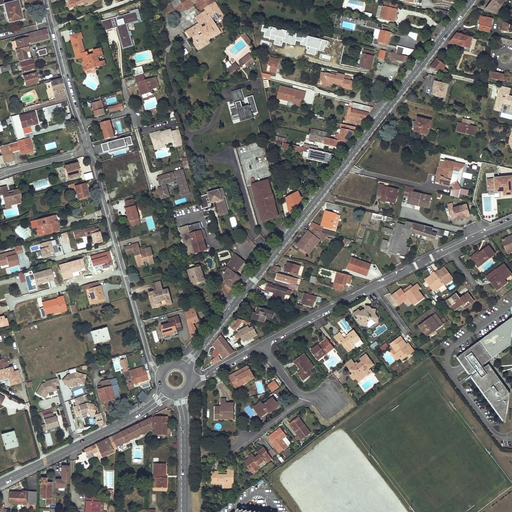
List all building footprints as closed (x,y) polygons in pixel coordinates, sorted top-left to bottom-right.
[(68,0),(71,8),(84,3),(89,1),(88,0),(68,0)] [(189,0),(180,0),(187,9),(193,6),(192,4),(195,2),(193,0),(190,0),(189,0)] [(214,0),(193,0),(195,2),(196,2),(201,10),(205,7),(208,11),(197,18),(202,26),(205,23),(207,27),(201,31),(198,27),(192,31),(194,35),(191,37),(194,41),(193,42),(195,46),(196,46),(198,48),(208,41),(206,39),(219,31),(218,30),(219,30),(215,25),(211,19),(214,17),(219,14),(221,13),(214,1),(215,0),(214,0)] [(504,0),(493,0),(489,5),(485,9),(498,13),(499,12),(497,11),(506,1),(504,0)] [(5,4),(4,4),(8,20),(9,23),(14,22),(13,20),(21,18),(19,13),(21,12),(21,10),(20,9),(18,9),(16,1),(5,4)] [(182,1),(172,7),(177,15),(186,9),(182,1)] [(394,22),(397,10),(396,9),(398,4),(385,1),(384,6),(383,6),(380,19),(394,22)] [(119,26),(118,26),(118,27),(124,47),(126,46),(126,47),(130,46),(130,45),(132,44),(131,44),(132,44),(129,36),(131,36),(130,32),(128,32),(126,24),(134,22),(135,22),(138,21),(138,20),(141,19),(138,11),(131,12),(132,14),(119,18),(119,19),(118,19),(119,20),(117,21),(119,26)] [(23,19),(21,12),(19,13),(21,18),(13,20),(14,22),(23,19)] [(119,18),(119,17),(109,20),(112,29),(118,27),(118,26),(119,26),(117,21),(119,20),(118,19),(119,19),(119,18)] [(489,32),(493,19),(481,17),(479,24),(480,25),(479,30),(489,32)] [(109,20),(102,22),(104,31),(112,29),(109,20)] [(503,22),(502,29),(508,31),(510,24),(503,22)] [(383,27),(378,46),(387,48),(388,45),(391,32),(392,29),(383,27)] [(16,41),(18,49),(28,46),(27,43),(29,42),(30,43),(48,38),(46,29),(27,34),(28,37),(16,41)] [(328,38),(264,30),(263,39),(273,40),(272,44),(306,49),(326,51),(328,38)] [(469,48),(472,38),(462,35),(462,34),(458,33),(450,43),(469,48)] [(77,34),(70,36),(72,43),(73,43),(80,41),(81,41),(80,39),(79,40),(77,34)] [(245,38),(242,35),(241,36),(249,45),(252,42),(247,36),(245,38)] [(487,46),(493,48),(494,42),(483,39),(482,41),(488,43),(487,46)] [(81,41),(80,41),(82,46),(75,52),(73,43),(72,43),(76,55),(80,54),(84,53),(81,41)] [(80,41),(73,43),(75,52),(82,46),(80,41)] [(389,44),(388,48),(395,50),(394,52),(410,56),(412,50),(389,44)] [(16,49),(19,61),(28,59),(26,52),(30,51),(28,46),(18,49),(16,49)] [(87,70),(104,66),(102,61),(99,62),(98,58),(103,57),(101,48),(93,50),(94,54),(89,55),(88,52),(84,53),(80,54),(81,58),(82,63),(85,62),(87,70)] [(370,70),(373,57),(372,56),(373,52),(364,50),(360,67),(370,70)] [(390,52),(388,58),(408,62),(412,58),(390,52)] [(247,66),(254,61),(249,54),(239,62),(242,66),(245,63),(247,66)] [(28,59),(19,61),(22,72),(34,69),(31,58),(28,59)] [(437,59),(436,61),(443,66),(440,71),(447,73),(448,72),(443,69),(446,66),(437,59)] [(440,71),(443,66),(436,61),(430,68),(440,71)] [(267,62),(267,66),(269,66),(268,71),(274,72),(276,63),(267,62)] [(239,67),(235,63),(228,69),(233,75),(237,72),(235,70),(239,67)] [(143,73),(144,73),(142,66),(136,68),(136,67),(132,68),(134,76),(135,76),(143,73)] [(243,73),(242,79),(250,80),(252,68),(242,66),(241,72),(243,73)] [(344,88),(352,90),(353,84),(352,81),(344,79),(345,75),(331,72),(331,74),(325,73),(325,76),(320,79),(323,83),(327,81),(330,85),(334,86),(334,84),(334,82),(338,83),(338,85),(343,86),(344,88)] [(502,81),(504,74),(493,72),(491,79),(502,81)] [(35,73),(23,77),(26,86),(38,83),(35,73)] [(135,76),(138,86),(141,85),(140,82),(145,81),(143,73),(135,76)] [(141,85),(138,86),(141,95),(147,93),(147,91),(152,89),(159,87),(156,78),(145,81),(140,82),(141,85)] [(56,100),(66,97),(61,79),(51,82),(56,100)] [(435,81),(434,86),(435,86),(434,89),(434,92),(434,93),(434,94),(434,95),(435,95),(435,96),(436,96),(445,98),(448,85),(435,81)] [(454,82),(453,86),(464,88),(474,91),(475,90),(472,89),(473,85),(466,83),(461,82),(460,83),(454,82)] [(300,105),(301,100),(304,101),(306,91),(279,86),(276,100),(300,105)] [(511,112),(511,96),(509,96),(510,88),(499,86),(493,110),(501,112),(503,104),(510,106),(509,112),(511,112)] [(258,114),(253,95),(244,98),(241,89),(231,92),(235,106),(229,108),(233,120),(240,118),(241,121),(253,118),(253,116),(258,114)] [(102,101),(92,103),(95,117),(106,114),(102,101)] [(353,103),(352,108),(350,108),(349,108),(346,121),(350,121),(361,124),(373,108),(353,103)] [(11,117),(18,142),(26,139),(23,128),(27,127),(26,126),(37,123),(34,112),(19,116),(19,115),(11,117)] [(417,118),(414,131),(428,134),(431,121),(417,118)] [(101,123),(106,139),(115,137),(110,120),(101,123)] [(335,138),(335,140),(346,142),(358,128),(357,127),(341,124),(341,128),(342,129),(339,139),(335,138)] [(462,124),(460,132),(472,135),(474,127),(462,124)] [(311,129),(310,134),(318,136),(326,138),(327,138),(328,133),(311,129)] [(161,134),(152,136),(155,147),(164,144),(174,141),(176,147),(183,145),(179,130),(172,132),(171,130),(161,133),(161,134)] [(318,136),(316,141),(325,143),(325,144),(342,148),(346,142),(335,140),(327,138),(326,138),(318,136)] [(132,137),(102,144),(104,154),(114,152),(114,155),(135,151),(132,137)] [(18,142),(14,143),(15,148),(19,147),(20,150),(21,154),(32,151),(29,138),(26,139),(18,142)] [(16,151),(20,150),(19,147),(15,148),(14,143),(8,144),(10,152),(16,151)] [(8,144),(0,146),(5,163),(13,161),(10,152),(8,144)] [(310,149),(309,153),(308,158),(308,159),(330,163),(336,155),(317,151),(310,149)] [(457,181),(456,179),(454,180),(452,181),(451,180),(455,170),(457,171),(461,173),(465,165),(445,161),(444,163),(440,162),(439,168),(441,168),(439,176),(437,176),(436,182),(440,182),(440,184),(449,186),(452,191),(450,196),(459,198),(461,189),(456,182),(457,181)] [(77,163),(65,166),(68,179),(80,175),(79,173),(81,173),(79,167),(78,167),(77,163)] [(182,195),(189,193),(187,186),(186,184),(187,183),(183,170),(176,172),(176,175),(174,176),(173,173),(158,177),(161,185),(162,185),(163,187),(159,188),(161,195),(168,193),(167,186),(166,186),(165,184),(175,181),(175,178),(177,178),(179,186),(180,185),(181,188),(180,188),(182,195)] [(352,176),(348,192),(357,194),(359,186),(364,187),(366,180),(352,176)] [(511,176),(494,178),(494,179),(487,179),(488,190),(495,189),(496,192),(504,192),(504,196),(511,194),(511,176)] [(268,180),(252,185),(255,198),(261,197),(262,202),(257,203),(262,221),(278,216),(268,180)] [(74,184),(68,185),(69,189),(75,187),(77,194),(78,199),(88,197),(85,183),(75,186),(74,184)] [(379,185),(377,195),(381,196),(380,200),(386,202),(389,203),(390,201),(390,202),(396,203),(397,198),(399,190),(388,188),(387,190),(383,189),(384,187),(384,186),(379,185)] [(10,205),(22,202),(19,189),(13,190),(14,192),(8,194),(7,192),(6,186),(0,187),(0,195),(2,194),(5,205),(10,204),(10,205)] [(404,196),(408,197),(407,203),(410,204),(413,192),(414,188),(406,186),(404,196)] [(225,197),(223,189),(208,193),(208,195),(198,197),(200,204),(202,209),(212,207),(211,204),(216,202),(219,212),(225,210),(222,198),(224,198),(225,197)] [(287,218),(290,214),(301,200),(301,199),(298,192),(287,198),(288,203),(285,203),(283,204),(286,218),(287,218)] [(429,206),(432,196),(413,192),(410,204),(419,206),(419,203),(429,206)] [(228,214),(224,198),(222,198),(225,210),(219,212),(220,216),(228,214)] [(133,199),(125,201),(127,208),(126,208),(130,222),(131,222),(139,219),(140,219),(136,205),(135,205),(133,199)] [(470,215),(467,205),(454,209),(452,204),(448,205),(452,218),(456,217),(457,220),(463,218),(463,216),(470,215)] [(326,211),(322,226),(332,228),(336,214),(326,211)] [(373,213),(372,218),(383,220),(383,222),(385,223),(386,219),(392,221),(392,218),(373,213)] [(46,234),(59,230),(57,221),(54,222),(52,216),(37,220),(39,227),(44,225),(46,234)] [(35,221),(39,236),(46,234),(44,225),(39,227),(37,220),(35,221)] [(406,221),(405,225),(397,253),(407,256),(410,248),(405,246),(409,232),(411,231),(422,235),(425,226),(406,221)] [(326,233),(327,231),(322,230),(322,229),(323,228),(312,223),(311,227),(311,228),(320,232),(324,233),(326,233)] [(397,253),(405,225),(398,223),(389,251),(397,253)] [(425,226),(422,235),(435,239),(436,235),(443,237),(443,234),(447,235),(448,231),(445,230),(434,228),(433,228),(425,226)] [(91,234),(94,244),(102,242),(98,228),(95,229),(94,227),(81,230),(80,229),(73,231),(74,234),(75,238),(76,238),(91,234)] [(311,228),(298,246),(308,254),(320,239),(324,233),(320,232),(311,228)] [(184,232),(190,254),(207,250),(203,239),(206,238),(204,230),(197,232),(194,233),(193,229),(184,232)] [(326,233),(324,233),(320,239),(322,241),(328,234),(326,233)] [(511,236),(511,237),(511,236),(502,240),(506,249),(511,246),(511,236)] [(55,240),(40,245),(41,249),(40,249),(43,259),(50,257),(49,255),(54,253),(52,246),(56,245),(55,240)] [(138,243),(125,247),(127,254),(134,252),(136,252),(137,256),(136,257),(137,263),(143,261),(148,260),(149,262),(154,261),(152,256),(153,255),(151,247),(143,249),(140,250),(140,248),(138,243)] [(15,251),(0,255),(0,265),(1,265),(2,266),(8,264),(8,263),(18,260),(16,254),(23,252),(21,245),(14,247),(15,251)] [(477,253),(472,257),(479,266),(495,254),(489,246),(479,253),(478,254),(477,253)] [(111,258),(108,249),(100,251),(87,254),(88,258),(90,264),(111,258)] [(234,272),(236,269),(238,270),(245,261),(238,256),(233,262),(233,261),(232,261),(228,267),(228,269),(225,272),(223,271),(223,272),(220,273),(226,295),(227,295),(241,277),(236,273),(234,272)] [(472,257),(471,257),(478,267),(479,266),(472,257)] [(351,258),(347,269),(367,276),(371,265),(351,258)] [(298,275),(301,266),(287,262),(285,271),(298,275)] [(486,277),(489,281),(490,281),(495,288),(499,285),(501,287),(507,283),(505,279),(511,274),(504,264),(496,271),(495,270),(486,277)] [(205,280),(200,266),(188,270),(193,284),(205,280)] [(435,273),(445,285),(454,279),(445,267),(439,271),(438,270),(435,273)] [(55,280),(52,269),(33,274),(36,285),(55,280)] [(337,272),(333,289),(342,291),(344,285),(344,283),(346,283),(347,280),(351,281),(352,276),(337,272)] [(447,289),(445,285),(435,273),(434,272),(431,274),(432,275),(426,280),(435,291),(438,288),(442,293),(447,289)] [(278,273),(276,279),(290,283),(289,289),(295,290),(296,285),(298,279),(278,273)] [(161,281),(153,284),(155,291),(155,292),(154,293),(153,294),(149,295),(152,304),(156,303),(156,305),(161,303),(161,301),(166,300),(167,305),(173,304),(169,289),(163,290),(161,281)] [(92,302),(104,299),(100,286),(99,286),(98,282),(86,285),(87,289),(88,289),(92,302)] [(267,283),(264,290),(270,291),(270,290),(274,291),(273,292),(276,293),(275,295),(274,295),(273,298),(276,299),(275,304),(287,307),(289,308),(290,305),(287,305),(288,302),(283,301),(285,294),(290,296),(292,291),(272,285),(272,284),(267,283)] [(401,289),(392,296),(399,305),(403,301),(409,297),(413,303),(415,305),(424,298),(418,290),(421,289),(417,284),(413,287),(405,293),(403,291),(401,289)] [(413,287),(411,285),(403,291),(405,293),(413,287)] [(186,287),(178,289),(182,301),(189,299),(186,287)] [(307,294),(305,293),(301,304),(310,306),(311,301),(314,302),(315,302),(317,297),(311,295),(307,294)] [(448,300),(455,310),(462,304),(465,308),(474,301),(468,293),(461,299),(457,294),(448,300)] [(42,303),(45,314),(53,312),(61,310),(61,312),(66,310),(63,298),(42,303)] [(354,313),(358,318),(356,319),(359,323),(361,321),(363,324),(366,325),(369,322),(372,319),(374,322),(378,322),(378,318),(375,314),(375,310),(371,309),(370,307),(366,306),(365,310),(364,311),(363,310),(361,312),(359,309),(354,313)] [(194,307),(185,311),(189,325),(188,325),(192,339),(198,332),(193,323),(199,321),(194,307)] [(258,307),(256,313),(253,312),(252,319),(265,322),(266,317),(273,319),(275,312),(258,307)] [(436,314),(420,326),(428,336),(443,324),(436,314)] [(0,326),(0,327),(8,325),(6,319),(4,319),(4,316),(0,317),(0,326)] [(178,334),(177,332),(182,330),(179,316),(168,319),(170,324),(161,326),(164,336),(174,333),(175,335),(178,334)] [(511,344),(511,334),(511,317),(458,356),(470,373),(476,369),(478,371),(472,376),(505,422),(510,392),(489,363),(484,367),(482,365),(511,344)] [(238,319),(232,327),(236,330),(244,320),(238,319)] [(248,326),(238,332),(243,342),(257,335),(253,327),(250,329),(248,326)] [(105,328),(91,331),(93,339),(94,344),(110,339),(109,335),(107,335),(105,328)] [(335,336),(339,342),(340,341),(341,343),(348,352),(356,346),(354,344),(360,339),(361,339),(354,330),(347,335),(348,337),(345,339),(344,337),(340,332),(335,336)] [(229,356),(236,352),(235,350),(233,351),(221,335),(216,340),(229,356)] [(390,344),(394,349),(397,352),(394,354),(398,360),(400,359),(403,356),(405,358),(414,351),(408,343),(407,345),(400,336),(390,344)] [(357,348),(363,343),(360,339),(354,344),(356,346),(357,348)] [(224,359),(229,356),(216,340),(213,345),(224,359)] [(311,350),(318,360),(334,348),(327,340),(319,346),(318,345),(311,350)] [(294,361),(297,365),(297,364),(299,363),(303,368),(301,370),(298,373),(304,381),(311,375),(308,371),(310,370),(314,367),(304,354),(294,361)] [(360,359),(363,362),(359,365),(357,363),(355,364),(349,368),(353,374),(351,375),(354,379),(356,378),(358,381),(367,374),(366,373),(370,369),(369,368),(374,365),(366,354),(360,359)] [(21,383),(18,372),(14,374),(13,371),(12,366),(9,367),(6,358),(0,359),(0,380),(9,378),(11,386),(21,383)] [(352,359),(345,364),(349,369),(349,368),(355,364),(352,359)] [(229,376),(235,388),(241,385),(239,383),(248,379),(249,381),(254,378),(248,366),(240,371),(241,372),(238,374),(237,372),(229,376)] [(141,367),(124,372),(129,389),(134,388),(132,384),(148,379),(145,371),(143,372),(141,367)] [(64,381),(66,383),(65,383),(70,388),(73,385),(77,384),(84,385),(86,376),(77,373),(75,369),(69,371),(70,375),(68,376),(64,381)] [(116,378),(108,380),(109,384),(102,386),(101,384),(97,385),(101,402),(113,399),(113,401),(120,399),(118,393),(117,389),(116,385),(117,385),(116,378)] [(60,386),(58,380),(46,383),(46,384),(42,385),(36,395),(42,398),(47,390),(52,388),(56,387),(60,386)] [(142,391),(137,397),(143,402),(148,396),(142,391)] [(15,415),(21,402),(6,395),(3,402),(5,403),(6,400),(9,401),(7,405),(8,405),(7,407),(12,410),(11,413),(15,415)] [(87,403),(84,404),(82,396),(74,399),(76,406),(74,407),(77,417),(82,416),(81,414),(88,412),(92,413),(91,415),(95,415),(96,410),(93,409),(94,405),(87,403)] [(254,408),(257,412),(259,411),(262,416),(268,412),(269,411),(271,412),(279,406),(273,398),(263,405),(261,402),(254,408)] [(222,409),(215,409),(215,419),(226,419),(226,416),(234,416),(234,403),(226,403),(226,399),(222,399),(222,407),(222,409)] [(53,413),(42,416),(45,425),(41,426),(43,432),(47,430),(46,429),(58,426),(55,416),(54,417),(53,413)] [(166,435),(167,417),(155,416),(155,417),(151,417),(151,424),(154,424),(154,435),(166,435)] [(148,430),(151,429),(151,424),(151,417),(111,437),(114,443),(116,447),(125,442),(125,443),(126,443),(130,441),(130,440),(134,437),(135,438),(136,438),(139,437),(140,436),(139,435),(144,433),(144,434),(145,434),(148,432),(148,430)] [(290,424),(298,435),(302,440),(309,434),(303,426),(304,425),(299,417),(290,424)] [(268,437),(280,452),(287,446),(282,439),(285,436),(286,436),(280,428),(268,437)] [(13,431),(1,434),(5,448),(10,447),(11,448),(18,446),(13,431)] [(285,436),(282,439),(287,446),(291,443),(285,436)] [(111,437),(88,447),(91,453),(98,450),(102,458),(114,452),(110,444),(114,443),(111,437)] [(267,452),(264,448),(259,451),(260,452),(258,454),(259,456),(256,458),(253,454),(249,457),(250,458),(251,459),(250,460),(249,459),(244,462),(248,467),(248,466),(250,464),(252,466),(255,471),(260,467),(258,465),(264,460),(266,463),(272,459),(267,452)] [(165,464),(154,464),(153,478),(155,478),(155,487),(166,488),(166,478),(164,478),(164,476),(165,476),(165,464)] [(65,489),(65,485),(70,485),(70,466),(61,466),(61,480),(55,480),(55,489),(65,489)] [(228,474),(219,474),(219,473),(219,471),(211,471),(211,484),(216,484),(216,481),(223,481),(223,484),(223,487),(228,487),(228,485),(233,485),(233,478),(234,478),(234,469),(228,469),(228,473),(228,474)] [(47,478),(41,478),(40,498),(45,498),(45,504),(51,504),(52,483),(46,483),(47,478)] [(234,488),(234,478),(233,478),(233,485),(228,485),(228,487),(223,487),(223,488),(234,488)] [(22,493),(9,492),(9,504),(35,505),(36,492),(22,491),(22,493)] [(84,511),(106,511),(107,511),(103,511),(103,502),(98,501),(99,495),(86,494),(85,502),(87,504),(85,506),(84,511)]
